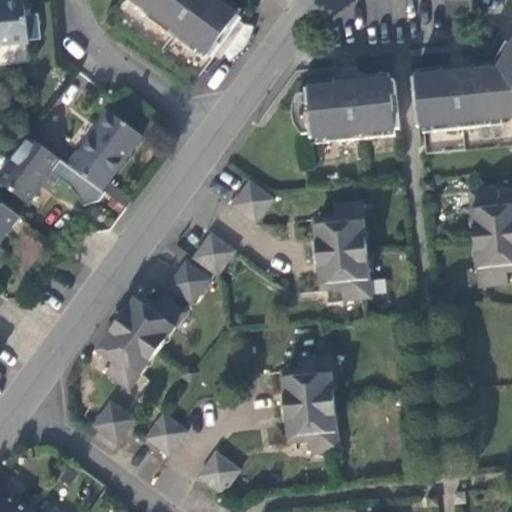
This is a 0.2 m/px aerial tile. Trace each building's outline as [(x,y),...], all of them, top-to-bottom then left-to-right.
[(0,41),(28,40),(23,0),(15,0),(2,1),(0,1),(0,41)] [(126,0),(158,23),(154,29),(178,47),(183,41),(206,58),(208,55),(234,21),(236,18),(232,15),(237,9),(224,0),(213,0),(213,1),(212,0),(126,0)] [(239,25),(234,21),(208,55),(214,59),(239,25)] [(511,46),(511,47),(501,67),(477,70),(477,78),(461,80),(447,81),(446,73),(422,76),(423,83),(419,84),(424,133),(453,130),(454,136),(483,133),(483,126),(511,123),(511,46)] [(373,132),(402,129),(397,81),(390,81),(390,75),(367,77),(368,84),(350,86),(337,87),(337,80),(313,83),(313,90),(307,91),(308,95),(300,96),(298,99),(297,104),(298,123),(301,129),(306,134),(313,133),(313,138),(343,135),(344,142),(373,139),(373,132)] [(79,152),(68,166),(102,191),(109,182),(142,137),(123,123),(110,114),(81,154),(79,152)] [(56,175),(65,163),(31,138),(0,180),(0,183),(27,204),(34,194),(41,185),(50,192),(60,178),(56,175)] [(275,198),(273,197),(249,179),(231,204),(257,223),(275,198)] [(435,192),(434,181),(428,181),(423,182),(424,192),(435,192)] [(134,200),(109,182),(102,191),(127,209),(134,200)] [(397,194),(408,193),(407,183),(403,183),(396,184),(397,194)] [(472,193),(480,289),(509,286),(507,267),(511,266),(511,207),(501,208),(499,190),(472,193)] [(0,235),(16,214),(0,202),(0,235)] [(373,300),(364,203),(335,205),(336,225),(316,227),(316,236),(320,277),(321,286),(342,284),(344,303),(373,300)] [(235,251),(210,233),(192,258),(217,276),(235,251)] [(210,280),(188,264),(185,261),(167,286),(192,305),(210,280)] [(129,391),(186,313),(164,297),(153,312),(135,299),(127,309),(109,334),(100,346),(117,359),(106,374),(129,391)] [(445,297),(435,298),(437,309),(447,308),(445,297)] [(408,301),(409,312),(420,311),(419,300),(408,301)] [(339,453),(330,356),(302,359),(303,378),(282,380),(284,396),(287,426),(288,440),(309,438),(311,456),(339,453)] [(198,373),(187,365),(179,377),(190,384),(198,373)] [(474,383),(462,384),(463,398),(476,397),(474,383)] [(397,405),(412,403),(410,390),(396,392),(397,405)] [(134,421),(109,403),(92,427),(116,445),(134,421)] [(187,432),(168,419),(165,417),(147,441),(170,457),(187,432)] [(239,472),(215,454),(198,478),(222,496),(239,472)] [(0,511),(32,511),(33,511),(0,486),(0,511)] [(467,505),(466,495),(455,496),(456,506),(467,505)] [(427,509),(440,508),(439,498),(426,499),(427,509)]
